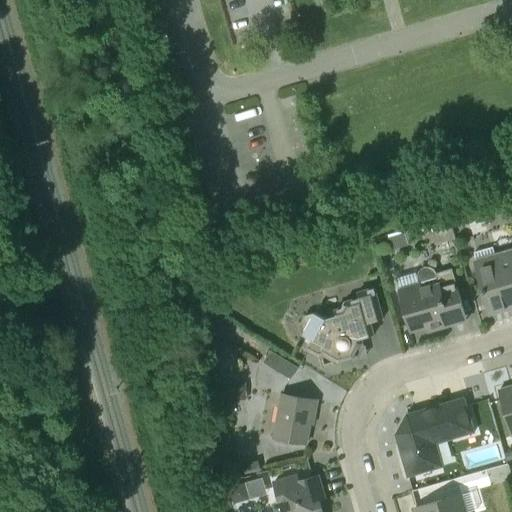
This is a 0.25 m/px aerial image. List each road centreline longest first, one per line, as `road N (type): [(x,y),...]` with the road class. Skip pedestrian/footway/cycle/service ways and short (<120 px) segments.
road 1 (unknown): [(278,77),(308,163),(306,177),(270,196),(240,196),(230,186),(214,87)]
road 2 (residential): [(371,511),(352,424),(370,388),(511,338)]
